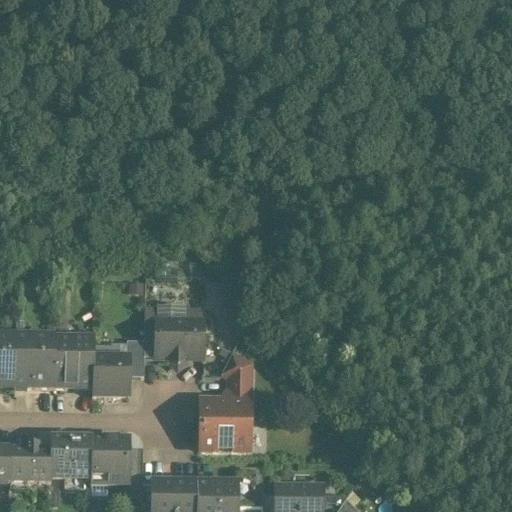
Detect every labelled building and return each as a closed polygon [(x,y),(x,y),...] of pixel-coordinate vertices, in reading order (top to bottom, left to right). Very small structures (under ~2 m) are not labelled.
[(201,327),(156,327),(156,328),(155,363),(155,364),(170,364),(177,371),(183,364),(201,364),(201,327)] [(156,328),(144,328),(143,347),(143,362),(155,363),(156,328)] [(15,343),(0,343),(0,393),(13,393),(14,393),(15,343)] [(54,344),(27,343),(27,349),(16,349),(16,343),(15,343),(14,393),(13,393),(13,397),(26,397),(26,394),(53,394),(54,346),(54,344)] [(54,346),(53,394),(91,394),(92,394),(92,363),(93,363),(93,351),(72,351),(72,346),(54,346)] [(143,347),(126,347),(126,364),(128,364),(128,383),(143,383),(143,362),(143,347)] [(228,407),(200,407),(200,456),(248,456),(249,368),(231,359),(220,380),(231,386),(228,391),(228,407)] [(93,363),(92,363),(92,394),(91,394),(91,403),(128,403),(128,383),(128,364),(126,364),(93,363)] [(90,445),(47,444),(47,456),(48,456),(48,473),(50,473),(50,484),(89,485),(90,445)] [(128,445),(90,445),(89,485),(89,491),(126,491),(128,491),(128,453),(128,445)] [(47,456),(38,456),(38,453),(26,453),(25,456),(9,456),(9,490),(50,490),(50,484),(50,473),(48,473),(48,456),(47,456)] [(142,454),(128,453),(128,491),(126,491),(126,501),(141,501),(142,454)] [(0,489),(9,490),(9,456),(0,455),(0,489)] [(262,476),(239,476),(239,482),(234,482),(234,489),(235,489),(235,511),(247,511),(261,511),(261,501),(262,476)] [(195,511),(195,488),(155,488),(155,511),(195,511)] [(234,489),(195,488),(195,511),(235,511),(235,489),(234,489)] [(312,493),(275,492),(274,501),(274,511),(320,511),(321,503),(312,493)] [(274,511),(274,501),(261,501),(261,511),(274,511)]
